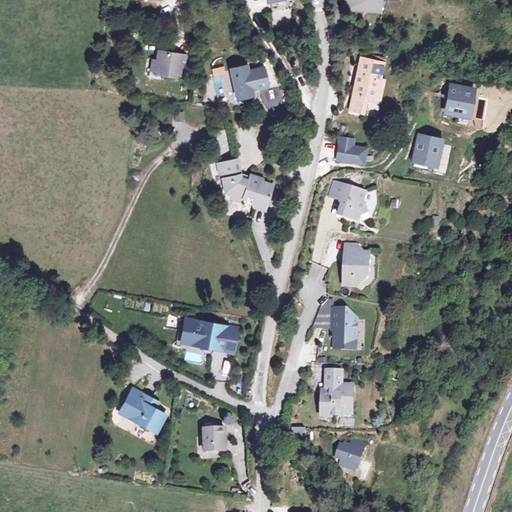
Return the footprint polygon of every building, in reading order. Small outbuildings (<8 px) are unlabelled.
[(344,0),(343,7),(379,13),(381,2),(397,5),(397,0),(344,0)] [(365,51),(351,108),(361,111),(366,95),(377,98),(386,62),(373,59),(374,54),(365,51)] [(155,54),(154,63),(153,73),(180,77),(183,57),(155,54)] [(251,73),(252,77),(247,78),(245,69),(230,73),(236,101),(252,97),(250,89),(254,88),(255,91),(267,89),(263,70),(251,73)] [(474,92),(452,90),(450,116),(460,117),(460,119),(474,121),(475,101),(473,101),(474,92)] [(174,112),(175,122),(184,121),(183,112),(174,112)] [(210,127),(211,141),(234,139),(232,125),(210,127)] [(443,139),(419,134),(414,163),(436,167),(439,148),(441,149),(443,139)] [(338,146),(351,148),(352,141),(339,139),(338,146)] [(338,146),(336,161),(362,165),(364,150),(351,148),(338,146)] [(267,212),(271,195),(267,194),(269,185),(262,183),(262,180),(250,177),(248,183),(241,181),(241,174),(240,161),(220,163),(221,177),(224,176),(226,196),(230,197),(230,199),(241,203),(241,199),(255,204),(254,208),(267,212)] [(250,177),(241,174),(241,181),(248,183),(250,177)] [(334,195),(340,197),(345,184),(339,181),(334,195)] [(345,184),(340,197),(348,200),(344,213),(364,221),(366,216),(372,213),(366,200),(370,193),(345,184)] [(431,226),(440,228),(441,218),(433,217),(431,226)] [(369,274),(371,261),(361,260),(363,253),(358,247),(348,246),(345,283),(360,286),(365,282),(366,274),(369,274)] [(361,260),(371,261),(372,254),(363,253),(361,260)] [(334,331),(336,312),(327,311),(318,327),(334,331)] [(336,312),(334,331),(337,335),(336,342),(343,342),(346,346),(353,342),(360,343),(362,324),(351,313),(336,312)] [(231,328),(189,319),(185,341),(208,346),(208,347),(227,351),(231,328)] [(226,380),(226,353),(212,354),(212,380),(226,380)] [(329,396),(323,395),(319,395),(317,415),(339,417),(340,406),(351,408),(353,388),(339,387),(340,373),(324,372),(323,387),(330,387),(329,396)] [(164,416),(153,409),(146,406),(149,399),(139,393),(131,389),(118,412),(126,417),(154,433),(164,416)] [(146,406),(153,409),(156,403),(149,399),(146,406)] [(340,406),(339,417),(350,418),(351,408),(340,406)] [(306,427),(292,427),(292,435),(306,436),(306,427)] [(204,432),(204,454),(226,454),(226,432),(204,432)] [(344,466),(358,469),(364,448),(352,444),(351,450),(338,446),(335,458),(345,462),(344,466)]
